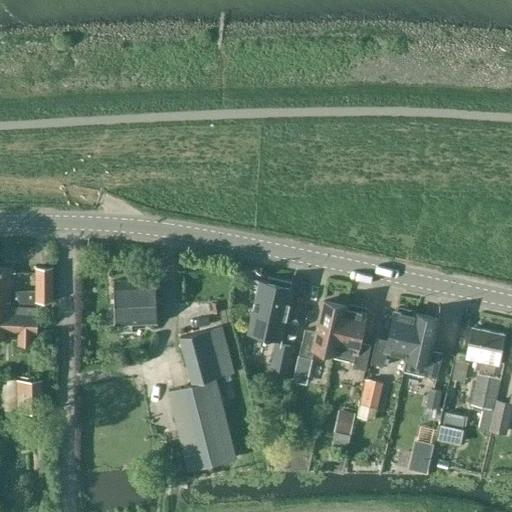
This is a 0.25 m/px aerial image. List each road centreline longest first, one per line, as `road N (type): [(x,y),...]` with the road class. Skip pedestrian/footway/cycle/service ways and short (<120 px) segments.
road 1 (tertiary): [(0,223),(185,234),(511,304)]
road 2 (track): [(126,226),(113,208),(82,193),(0,184)]
